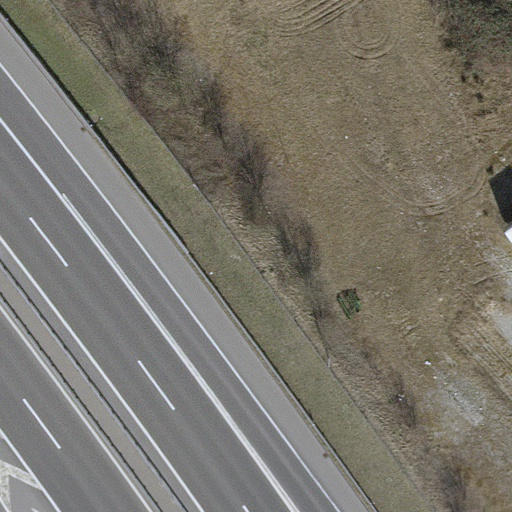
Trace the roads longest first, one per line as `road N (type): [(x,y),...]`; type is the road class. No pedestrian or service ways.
road 1 (motorway): [(307,511),(0,158)]
road 2 (motorway): [(247,511),(0,176)]
road 3 (motorway): [(0,369),(104,511)]
